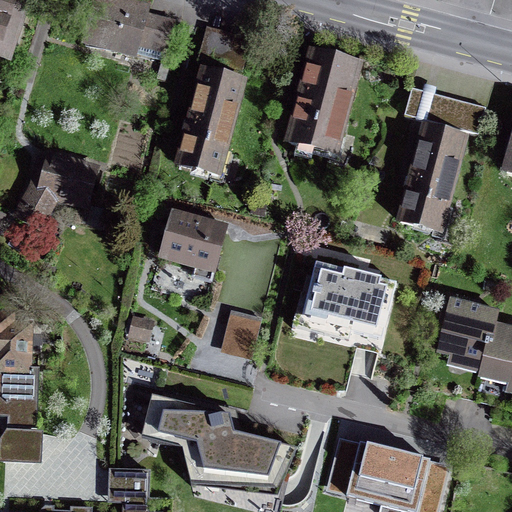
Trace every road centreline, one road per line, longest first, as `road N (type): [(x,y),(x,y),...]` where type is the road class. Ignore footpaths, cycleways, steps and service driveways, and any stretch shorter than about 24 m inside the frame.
road 1 (residential): [(0,271),(56,313),(89,360),(95,413),(73,481)]
road 2 (primary): [(317,0),(511,52)]
